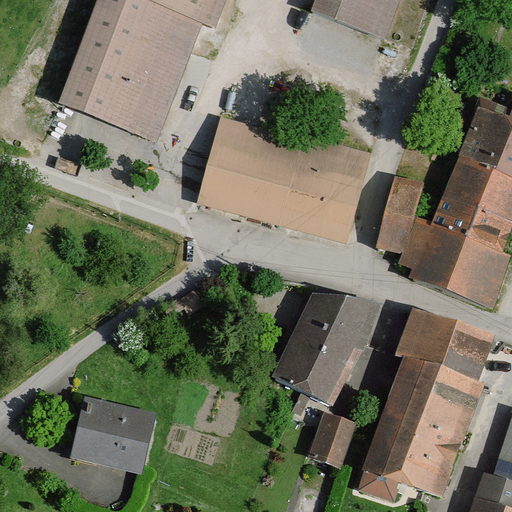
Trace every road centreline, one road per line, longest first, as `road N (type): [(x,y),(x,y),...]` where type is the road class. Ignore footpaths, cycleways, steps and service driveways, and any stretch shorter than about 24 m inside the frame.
road 1 (residential): [(243,243),(0,413)]
road 2 (residential): [(353,276),(385,161),(449,0)]
road 3 (residential): [(243,243),(0,160)]
road 4 (residential): [(511,329),(353,276)]
